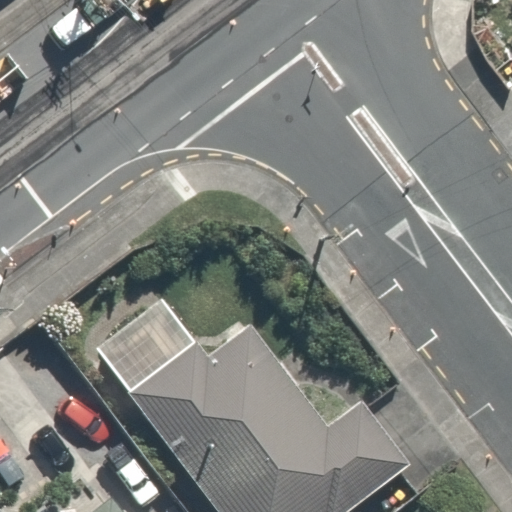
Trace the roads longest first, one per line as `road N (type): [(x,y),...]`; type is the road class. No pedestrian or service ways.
road 1 (residential): [(275,0),(511,318)]
road 2 (secondary): [(253,0),(0,187)]
